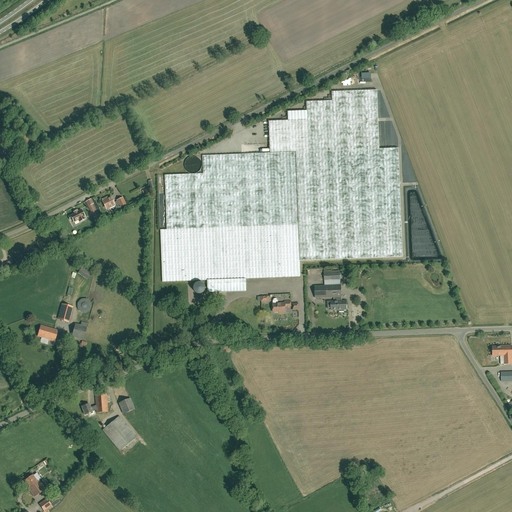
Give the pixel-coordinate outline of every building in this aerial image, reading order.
[(308,123),(270,124),(271,155),(204,158),(204,176),(162,178),(164,232),(161,232),(163,283),(208,281),(208,293),(247,292),(246,280),(301,277),(300,258),(402,254),(401,223),(465,220),(460,90),(332,95),(333,104),(307,105),(308,123)] [(25,154),(34,151),(30,142),(32,141),(28,132),(18,136),(25,154)] [(9,135),(0,134),(0,145),(7,146),(7,140),(9,140),(9,135)] [(33,144),(35,149),(42,145),(40,141),(33,144)] [(194,158),(185,160),(186,168),(189,167),(190,172),(195,171),(195,168),(199,167),(197,160),(195,161),(194,158)] [(102,201),(106,210),(115,206),(110,196),(105,199),(104,199),(102,200),(102,201)] [(123,197),(116,201),(120,208),(126,205),(123,197)] [(99,215),(93,204),(94,203),(91,198),(85,202),(88,207),(94,217),(99,215)] [(84,217),(81,210),(74,213),(75,214),(68,217),(70,221),(72,220),(74,222),(78,220),(79,222),(85,219),(84,217)] [(82,268),(79,274),(89,280),(93,274),(82,268)] [(338,311),(339,311),(339,312),(344,312),(344,310),(346,310),(346,301),(341,301),(340,285),(340,279),(342,279),(342,273),(340,273),(340,271),(332,271),(332,270),(324,270),(324,281),(325,286),(315,286),(315,298),(334,297),(334,301),(327,302),(328,309),(332,309),(332,311),(336,311),(336,309),(338,309),(338,311)] [(91,312),(91,299),(78,299),(78,312),(91,312)] [(273,301),(273,303),(273,312),(281,311),(281,312),(285,312),(285,307),(291,307),(291,302),(284,302),(284,303),(278,303),(278,301),(277,300),(277,299),(276,299),(275,299),(274,299),(273,299),(273,300),(273,301)] [(73,308),(63,305),(58,320),(68,323),(73,308)] [(75,324),(71,338),(83,341),(87,327),(75,324)] [(47,345),(49,340),(54,342),(58,331),(41,326),(37,337),(41,338),(40,342),(47,345)] [(492,347),(493,357),(500,357),(501,365),(511,364),(511,356),(511,354),(511,346),(500,346),(500,347),(492,347)] [(501,382),(511,381),(511,371),(501,372),(501,382)] [(96,413),(108,412),(107,394),(95,395),(96,406),(90,408),(88,404),(82,407),(85,415),(92,412),(96,410),(96,413)] [(124,415),(136,409),(131,398),(119,404),(124,415)] [(103,430),(120,451),(136,437),(119,417),(103,430)] [(45,490),(39,481),(37,482),(33,475),(25,481),(30,487),(28,488),(34,497),(45,490)] [(39,505),(44,511),(48,511),(49,511),(49,510),(51,509),(49,507),(51,506),(52,507),(60,501),(57,497),(49,502),(47,499),(39,505)]
